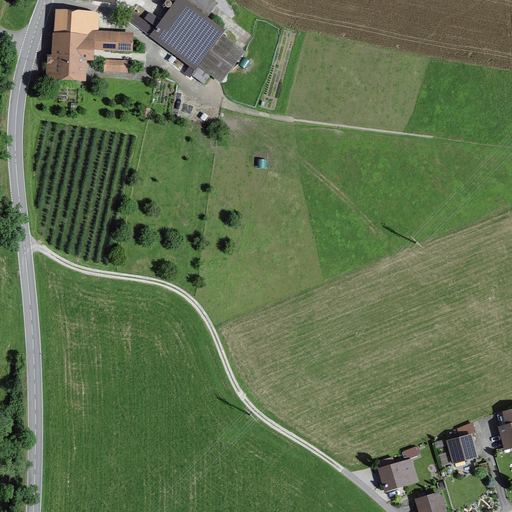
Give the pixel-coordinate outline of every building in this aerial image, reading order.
[(216,4),(210,0),(176,0),(154,31),(175,47),(172,52),(196,70),(192,75),(204,84),(211,75),(220,82),(242,52),(221,36),(225,31),(206,17),(216,4)] [(85,57),(107,58),(107,49),(97,49),(97,35),(98,15),(62,13),(59,59),(49,59),(48,77),(84,78),(85,57)] [(107,49),(130,50),(131,36),(97,35),(97,49),(107,49)] [(106,71),(126,72),(127,61),(107,60),(106,71)] [(506,448),(511,446),(511,411),(502,414),(505,426),(500,428),(506,448)] [(449,442),(455,463),(476,457),(470,434),(476,433),(472,424),(458,429),(461,439),(449,442)] [(404,458),(407,459),(418,455),(415,448),(402,453),(404,458)] [(449,450),(440,453),(444,465),(453,462),(449,450)] [(386,490),(415,481),(410,464),(402,467),(401,465),(380,472),(386,490)] [(417,501),(419,511),(442,511),(437,495),(417,501)]
